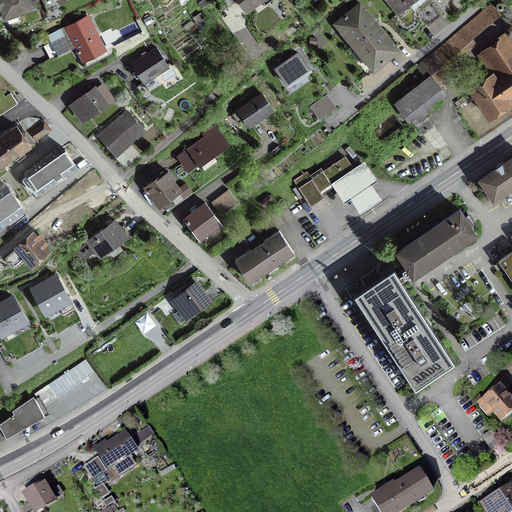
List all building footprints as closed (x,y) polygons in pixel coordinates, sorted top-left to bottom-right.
[(24,0),(0,0),(0,21),(28,13),(24,0)] [(263,0),(238,0),(246,12),(263,0)] [(416,0),(387,0),(397,13),(416,0)] [(397,53),(359,4),(336,22),(374,70),(397,53)] [(439,57),(426,67),(436,80),(448,70),(441,62),(500,16),(492,6),(434,51),(439,57)] [(82,62),(104,51),(88,19),(51,37),(58,53),(74,46),(82,62)] [(511,103),(511,50),(506,42),(481,59),(493,76),(473,90),(492,118),(511,103)] [(164,69),(155,53),(133,64),(142,81),(164,69)] [(308,74),(294,54),(275,69),(286,87),(308,74)] [(412,122),(439,99),(426,83),(398,105),(412,122)] [(109,104),(96,88),(72,107),(85,123),(109,104)] [(271,111),(259,95),(239,110),(251,126),(271,111)] [(333,112),(325,99),(309,113),(317,122),(333,112)] [(143,131),(128,112),(99,137),(114,155),(143,131)] [(48,130),(42,122),(31,131),(37,139),(48,130)] [(225,145),(213,129),(177,156),(190,172),(225,145)] [(0,164),(23,150),(14,136),(0,144),(0,164)] [(26,172),(39,190),(74,164),(61,146),(26,172)] [(373,184),(361,167),(353,172),(343,158),(295,191),(307,208),(335,189),(345,203),(356,218),(378,202),(367,188),(373,184)] [(511,160),(483,179),(497,201),(511,190),(511,160)] [(184,196),(168,174),(148,188),(164,210),(184,196)] [(0,230),(29,209),(13,187),(0,196),(0,230)] [(212,203),(221,216),(237,204),(228,191),(212,203)] [(200,240),(219,226),(204,206),(185,220),(200,240)] [(460,212),(398,252),(413,276),(476,237),(460,212)] [(57,222),(50,227),(58,238),(65,233),(57,222)] [(126,239),(116,223),(87,241),(98,257),(126,239)] [(28,264),(46,250),(32,233),(15,248),(28,264)] [(240,257),(253,280),(293,256),(279,233),(240,257)] [(511,248),(490,262),(511,297),(511,248)] [(369,290),(384,280),(376,269),(361,279),(369,290)] [(369,290),(354,299),(416,393),(455,367),(394,274),(384,280),(376,285),(369,290)] [(57,275),(45,282),(57,306),(70,299),(57,275)] [(45,282),(33,288),(46,312),(57,306),(45,282)] [(207,301),(197,286),(172,303),(182,318),(207,301)] [(14,296),(2,302),(14,327),(26,321),(14,296)] [(2,302),(0,303),(0,331),(1,333),(14,327),(2,302)] [(0,442),(39,422),(30,400),(0,423),(0,442)] [(501,444),(491,430),(482,436),(492,450),(501,444)] [(133,453),(121,435),(95,452),(107,469),(133,453)] [(401,511),(428,497),(416,475),(366,503),(370,511),(401,511)] [(486,511),(507,511),(511,509),(511,490),(509,485),(480,503),(486,511)] [(37,511),(51,505),(41,486),(25,494),(34,511),(37,511)]
